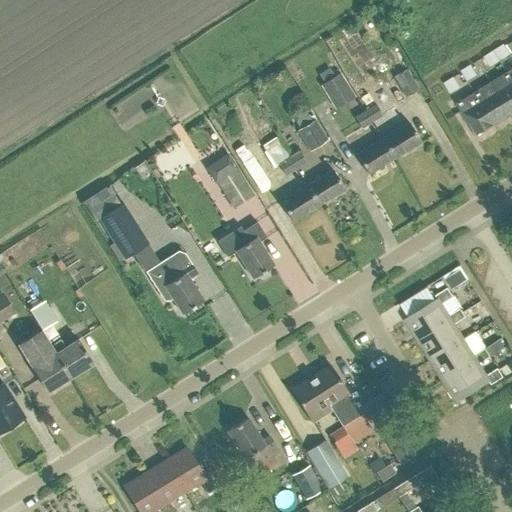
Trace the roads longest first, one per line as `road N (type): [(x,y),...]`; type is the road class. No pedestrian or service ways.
road 1 (unclassified): [(0,507),(350,287)]
road 2 (residential): [(350,287),(503,511)]
road 3 (unclassified): [(350,287),(511,190)]
